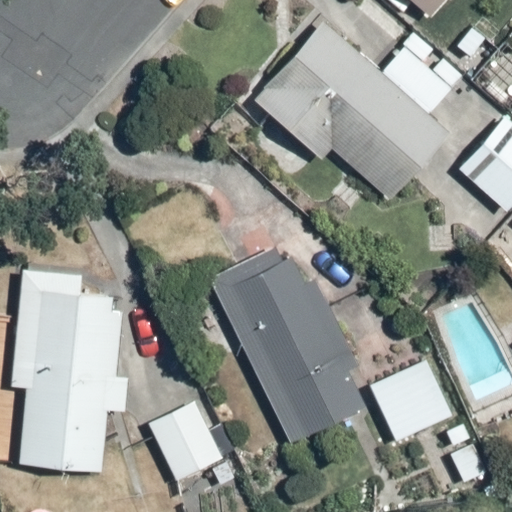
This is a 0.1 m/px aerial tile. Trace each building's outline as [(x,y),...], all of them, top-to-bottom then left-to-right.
[(379,0),(331,0),(250,95),(321,156),(329,147),(392,201),(447,137),(419,113),(458,68),(379,0)] [(407,0),(427,16),(439,0),(407,0)] [(511,120),(499,108),(451,159),(504,209),(511,200),(511,120)] [(282,239),(209,273),(288,443),(362,408),(344,370),(354,365),(311,273),(300,277),(282,239)] [(81,268),(20,262),(7,384),(25,385),(18,460),(103,468),(109,405),(128,407),(131,375),(116,373),(123,306),(108,305),(110,291),(79,288),(81,268)] [(511,352),(483,306),(437,326),(483,425),(511,410),(511,352)] [(430,356),(365,382),(389,442),(454,416),(430,356)] [(206,390),(146,419),(174,479),(208,462),(217,481),(233,473),(224,455),(235,450),(206,390)]
